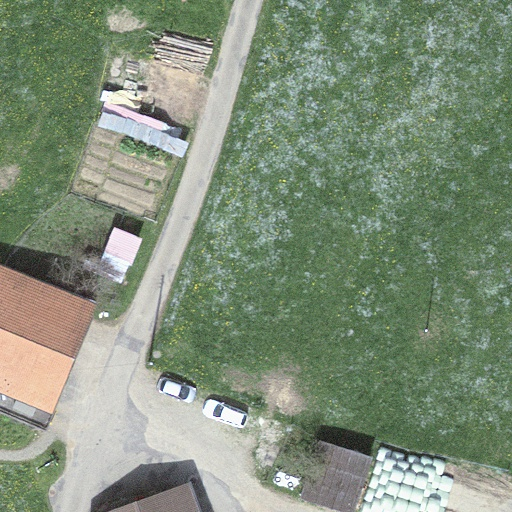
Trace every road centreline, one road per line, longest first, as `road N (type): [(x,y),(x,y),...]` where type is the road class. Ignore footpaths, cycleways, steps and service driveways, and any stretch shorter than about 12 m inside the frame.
road 1 (track): [(73,511),(161,278),(251,0)]
road 2 (track): [(276,511),(193,451),(104,422)]
